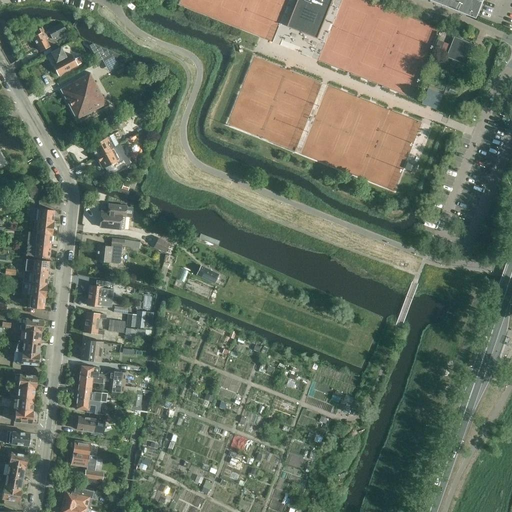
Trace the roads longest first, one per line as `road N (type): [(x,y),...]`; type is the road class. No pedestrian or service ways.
road 1 (tertiary): [(35,511),(72,192),(0,64)]
road 2 (secondary): [(429,511),(511,268)]
